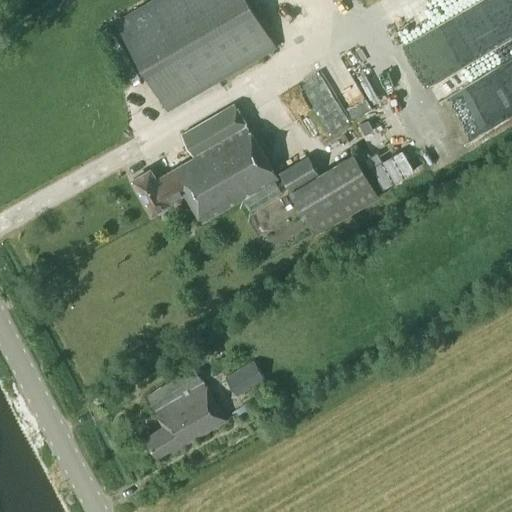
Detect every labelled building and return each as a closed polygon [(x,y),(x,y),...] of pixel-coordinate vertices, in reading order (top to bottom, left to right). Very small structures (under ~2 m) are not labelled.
[(248,0),(148,0),(115,20),(168,110),(276,47),(248,0)] [(202,221),(278,177),(237,105),(184,136),(196,157),(157,179),(151,169),(133,179),(152,212),(169,203),(168,201),(185,192),(200,218),(202,221)] [(369,136),(390,176),(427,157),(405,116),(369,136)] [(434,129),(439,155),(473,149),(468,122),(434,129)] [(379,195),(353,152),(290,189),(316,233),(379,195)] [(318,172),(308,154),(279,171),(290,189),(318,172)] [(253,359),(226,375),(237,394),(264,378),(253,359)] [(164,426),(145,436),(156,455),(169,447),(171,450),(225,419),(196,367),(146,396),(164,426)]
